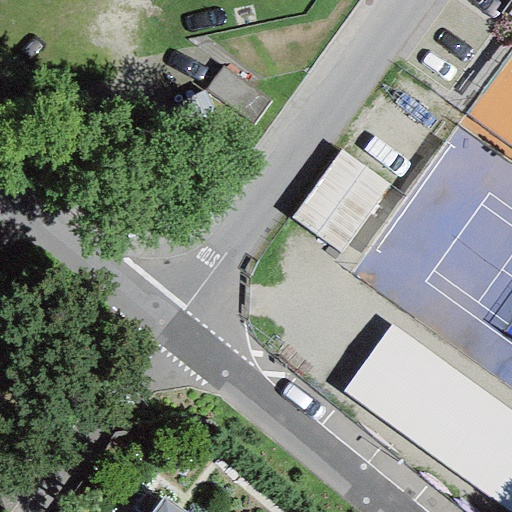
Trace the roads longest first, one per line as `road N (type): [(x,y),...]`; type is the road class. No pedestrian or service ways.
road 1 (residential): [(162,329),(404,0)]
road 2 (residential): [(396,511),(162,329)]
road 3 (residential): [(162,329),(26,511)]
road 4 (residential): [(162,329),(0,195)]
